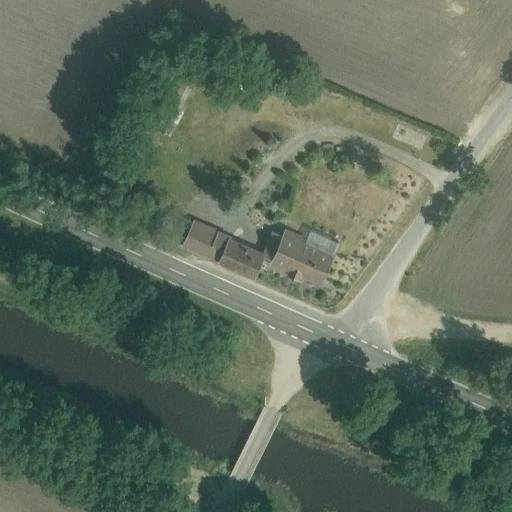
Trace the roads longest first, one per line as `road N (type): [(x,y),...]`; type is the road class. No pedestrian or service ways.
road 1 (tertiary): [(324,336),(0,191)]
road 2 (unclassified): [(324,336),(357,318),(511,104)]
road 3 (tertiary): [(511,420),(324,336)]
road 4 (unclassified): [(243,479),(324,336)]
road 5 (track): [(511,335),(357,318)]
